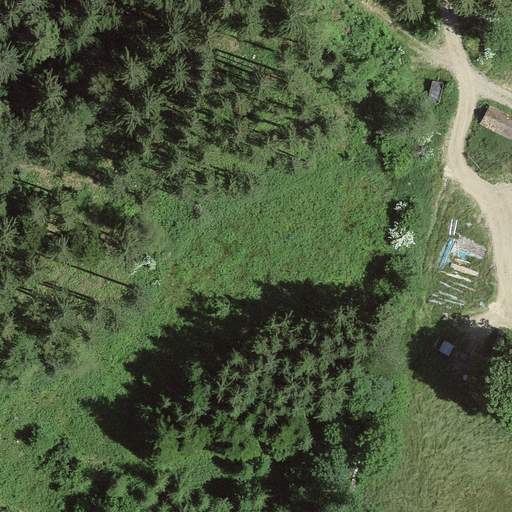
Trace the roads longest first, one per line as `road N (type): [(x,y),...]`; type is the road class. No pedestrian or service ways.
road 1 (track): [(303,511),(379,385),(419,283),(467,135),(458,63)]
road 2 (track): [(511,104),(357,0)]
